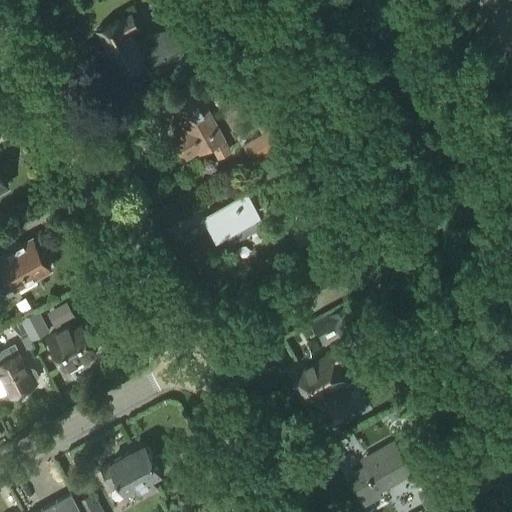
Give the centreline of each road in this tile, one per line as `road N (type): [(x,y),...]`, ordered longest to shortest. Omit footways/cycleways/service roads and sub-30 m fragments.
road 1 (secondary): [(190,363),(0,26)]
road 2 (residential): [(0,466),(190,363)]
road 3 (secondary): [(275,511),(190,363)]
